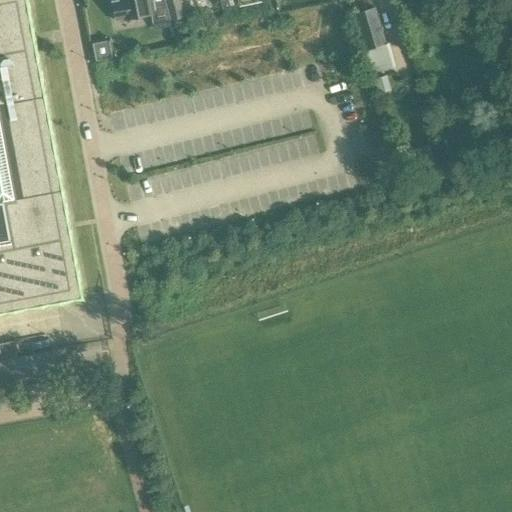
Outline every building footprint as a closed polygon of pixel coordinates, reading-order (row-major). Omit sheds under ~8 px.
[(39,0),(0,0),(0,316),(95,299),(39,0)] [(120,0),(121,2),(112,4),(115,20),(151,14),(148,0),(120,0)] [(163,0),(148,0),(151,14),(152,24),(170,21),(163,0)] [(178,0),(166,0),(171,20),(183,17),(178,0)] [(219,0),(220,1),(222,0),(225,0),(226,9),(239,6),(237,0),(219,0)] [(492,0),(472,0),(476,12),(495,7),(492,0)] [(374,8),(354,13),(364,50),(385,44),(374,8)] [(94,55),(111,52),(109,39),(92,43),(94,55)] [(386,76),(372,80),(376,94),(390,89),(386,76)] [(0,357),(0,380),(39,373),(35,351),(0,357)]
